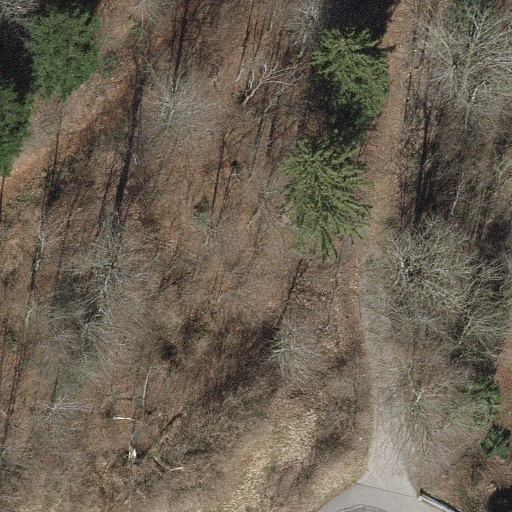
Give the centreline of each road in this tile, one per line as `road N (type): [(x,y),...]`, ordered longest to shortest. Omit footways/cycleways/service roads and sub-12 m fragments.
road 1 (track): [(386,511),(392,424),(372,294),(390,0)]
road 2 (track): [(205,0),(161,66),(76,153),(12,189),(0,205)]
